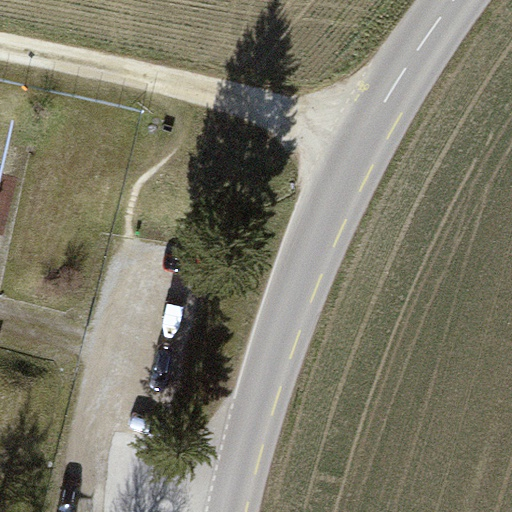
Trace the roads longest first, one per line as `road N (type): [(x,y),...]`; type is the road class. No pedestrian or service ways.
road 1 (tertiary): [(236,511),(291,298),(355,154),(462,0)]
road 2 (track): [(355,154),(198,90),(0,42)]
